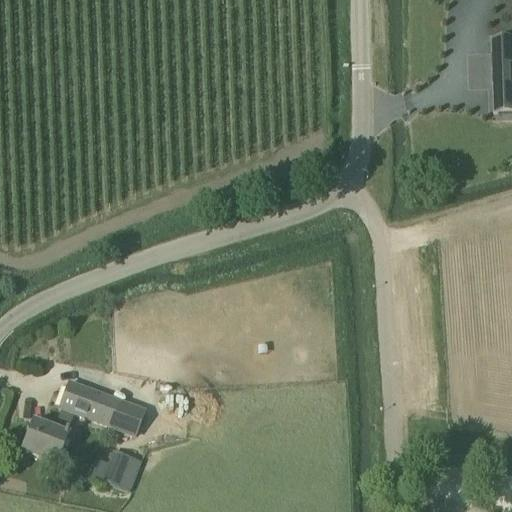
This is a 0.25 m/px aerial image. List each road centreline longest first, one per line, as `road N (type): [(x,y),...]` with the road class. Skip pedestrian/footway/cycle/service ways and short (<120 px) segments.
road 1 (unclassified): [(466,511),(415,488),(394,463),(381,234),(343,186)]
road 2 (unclassified): [(0,333),(70,289),(302,212),(343,186)]
road 3 (unclassified): [(343,186),(360,160),(361,0)]
